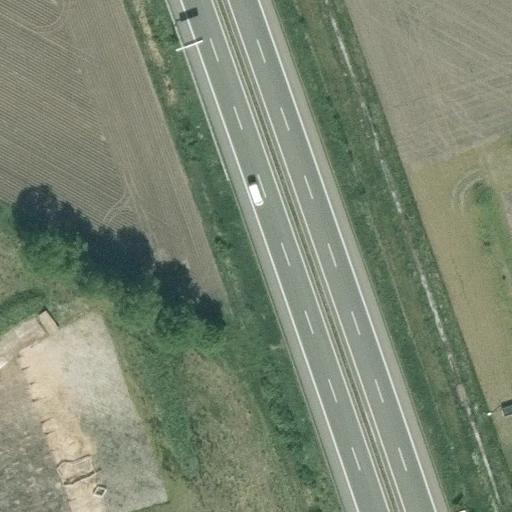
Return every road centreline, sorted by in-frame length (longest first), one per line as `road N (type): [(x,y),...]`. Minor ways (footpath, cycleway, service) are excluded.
road 1 (motorway): [(196,0),(370,511)]
road 2 (motorway): [(418,511),(244,0)]
